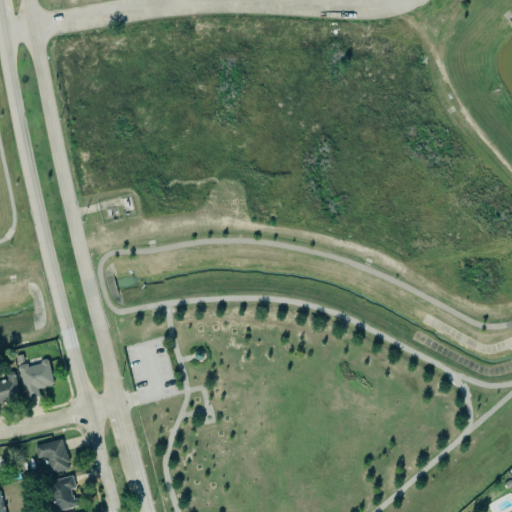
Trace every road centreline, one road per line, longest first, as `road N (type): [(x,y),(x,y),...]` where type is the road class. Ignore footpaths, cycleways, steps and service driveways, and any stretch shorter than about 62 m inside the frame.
road 1 (secondary): [(6,35),(38,211),(113,511)]
road 2 (secondary): [(118,402),(27,0)]
road 3 (residential): [(405,0),(382,8),(186,2),(6,35)]
road 4 (residential): [(0,429),(118,402)]
